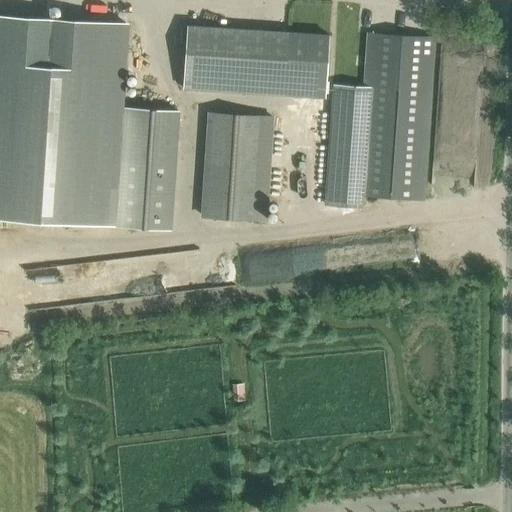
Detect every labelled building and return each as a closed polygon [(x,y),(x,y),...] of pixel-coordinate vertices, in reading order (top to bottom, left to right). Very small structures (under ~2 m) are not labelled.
[(0,217),(113,225),(120,107),(126,23),(0,14),(0,217)] [(328,34),(290,31),(188,24),(183,89),(324,98),(328,34)] [(364,195),(424,199),(435,38),(369,33),(365,88),(333,86),(325,204),(363,207),(364,195)] [(123,107),(115,225),(171,228),(178,110),(123,107)] [(210,112),(204,216),(267,219),(273,116),(210,112)]
